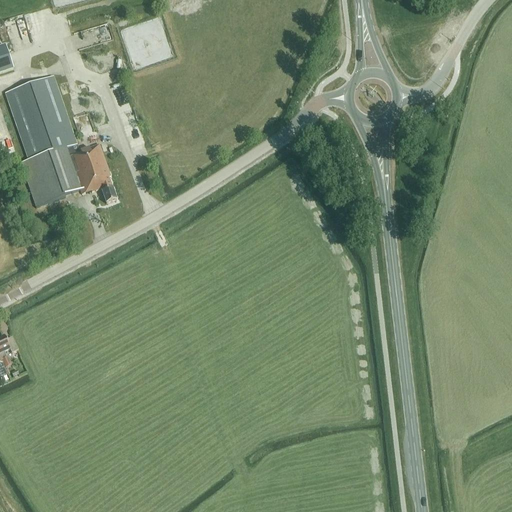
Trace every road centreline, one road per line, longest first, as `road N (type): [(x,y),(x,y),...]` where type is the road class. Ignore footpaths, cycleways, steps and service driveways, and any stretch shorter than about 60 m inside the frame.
road 1 (tertiary): [(0,300),(202,187),(319,102)]
road 2 (primary): [(422,511),(383,186)]
